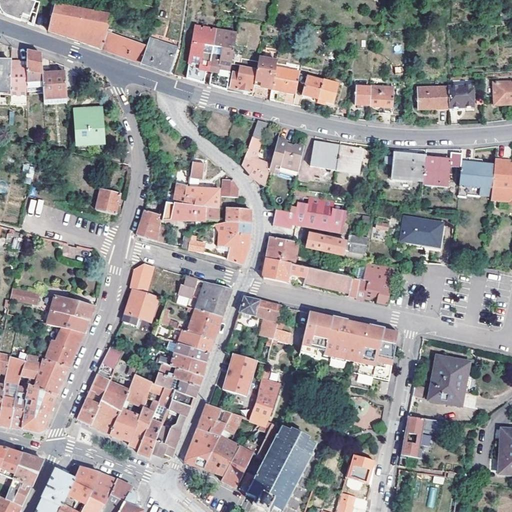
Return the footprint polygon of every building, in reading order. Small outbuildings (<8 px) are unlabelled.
[(31,18),(36,3),(35,2),(35,0),(0,0),(0,10),(1,12),(3,14),(6,17),(22,22),(24,16),(31,18)] [(55,4),(49,31),(84,44),(102,50),(108,34),(112,15),(55,4)] [(209,72),(216,32),(196,28),(186,79),(203,84),(206,71),(207,71),(209,72)] [(224,90),(227,91),(237,37),(216,32),(209,72),(210,72),(211,72),(208,85),(224,90)] [(108,34),(102,50),(118,56),(142,64),(147,48),(108,34)] [(147,48),(142,64),(146,65),(171,74),(178,49),(149,41),(147,48)] [(29,52),(27,52),(27,62),(27,72),(43,75),(42,71),(41,55),(29,52)] [(275,68),(276,68),(277,64),(259,61),(257,70),(254,87),(271,90),(275,68)] [(12,63),(0,62),(0,91),(11,92),(12,63)] [(27,62),(12,62),(12,63),(11,92),(11,94),(26,95),(27,72),(27,62)] [(254,87),(257,70),(240,67),(239,74),(234,73),(231,89),(234,89),(253,93),(254,87)] [(301,72),(276,68),(275,68),(271,90),(278,91),(277,102),(295,106),(297,95),(301,72)] [(43,75),(45,100),(67,99),(65,74),(57,74),(57,70),(42,71),(43,75)] [(303,96),(297,95),(295,106),(301,108),(305,97),(320,100),(324,81),(308,77),(303,96)] [(324,81),(320,100),(337,104),(341,84),(324,81)] [(495,106),(511,105),(511,82),(494,84),(494,87),(483,87),(483,97),(495,97),(495,106)] [(371,87),(371,89),(370,107),(380,111),(380,114),(393,115),(394,89),(371,87)] [(357,106),(370,107),(371,89),(355,88),(354,106),(349,106),(348,115),(348,118),(356,120),(357,106)] [(418,110),(449,109),(448,88),(417,89),(418,110)] [(448,88),(449,109),(474,108),(473,88),(448,88)] [(45,100),(45,108),(68,106),(67,99),(45,100)] [(76,111),(78,143),(101,142),(99,110),(76,111)] [(101,110),(99,110),(101,142),(78,143),(78,146),(104,145),(101,110)] [(255,160),(268,124),(258,121),(242,165),(251,175),(253,177),(252,179),(266,188),(267,182),(268,177),(272,165),(255,160)] [(322,139),(316,137),(315,143),(340,147),(340,142),(326,140),(322,139)] [(278,139),(272,165),(268,177),(296,184),(304,148),(294,146),(293,147),(287,146),(287,144),(287,141),(278,139)] [(340,142),(340,147),(362,151),(363,146),(349,144),(340,142)] [(340,147),(315,143),(310,167),(336,171),(340,147)] [(340,147),(336,171),(358,175),(362,151),(340,147)] [(124,162),(126,153),(109,150),(108,159),(124,162)] [(473,164),(473,150),(463,150),(463,165),(460,186),(481,188),(480,196),(489,197),(492,165),(477,164),(473,164)] [(426,161),(426,154),(418,154),(418,158),(394,156),(394,158),(394,165),(393,179),(423,182),(426,161)] [(423,182),(423,184),(449,187),(451,168),(461,169),(462,155),(452,154),(450,163),(426,161),(423,182)] [(394,165),(394,158),(383,157),(383,165),(394,165)] [(492,165),(489,197),(490,197),(490,203),(510,205),(509,207),(511,207),(511,166),(510,166),(510,163),(507,163),(494,162),(494,166),(492,165)] [(205,165),(193,163),(191,178),(203,180),(205,165)] [(268,177),(267,182),(295,188),(296,184),(268,177)] [(202,189),(203,180),(191,178),(190,188),(202,189)] [(222,180),(222,189),(222,197),(237,199),(237,189),(231,181),(222,180)] [(177,194),(170,192),(164,221),(181,221),(182,208),(186,208),(198,208),(198,197),(187,196),(188,188),(188,185),(187,185),(187,187),(179,185),(177,194)] [(459,194),(480,196),(481,188),(460,186),(459,194)] [(198,197),(198,208),(219,209),(220,189),(202,189),(190,188),(188,188),(187,196),(198,197)] [(101,189),(96,211),(115,215),(121,194),(101,189)] [(28,213),(41,215),(43,201),(30,199),(28,213)] [(342,235),(347,213),(339,211),(340,205),(308,199),(307,205),(299,203),(296,215),(277,211),(276,213),(274,223),(273,226),(291,228),(293,227),(294,224),(342,235)] [(219,222),(219,209),(198,208),(186,208),(186,221),(219,222)] [(228,209),(227,223),(251,225),(251,214),(251,211),(228,209)] [(162,216),(145,211),(145,214),(138,236),(157,242),(162,223),(161,223),(162,216)] [(409,222),(405,243),(438,249),(442,228),(409,222)] [(162,223),(157,242),(163,243),(167,225),(162,223)] [(227,223),(215,225),(220,233),(219,246),(231,248),(230,251),(227,261),(244,265),(248,253),(250,248),(251,225),(227,223)] [(445,229),(442,228),(438,249),(405,243),(404,247),(440,253),(445,229)] [(386,231),(374,229),(372,241),(384,243),(386,231)] [(184,233),(181,248),(189,250),(190,242),(191,236),(184,233)] [(190,242),(189,250),(202,254),(204,245),(196,243),(198,235),(192,234),(191,236),(190,242)] [(308,245),(307,249),(343,256),(346,243),(309,235),(308,245)] [(350,237),(347,253),(364,257),(368,241),(350,237)] [(269,249),(267,260),(294,265),(298,244),(271,238),(269,249)] [(364,257),(347,253),(346,259),(363,261),(364,257)] [(294,265),(267,260),(262,278),(286,283),(288,274),(305,278),(307,268),(294,265)] [(364,280),(367,264),(358,262),(355,278),(361,279),(364,280)] [(393,267),(367,264),(364,280),(390,285),(391,278),(392,272),(393,267)] [(328,272),(307,268),(305,278),(303,284),(325,289),(328,272)] [(353,277),(328,272),(325,289),(338,292),(337,294),(349,296),(352,283),(353,277)] [(135,276),(131,289),(134,290),(153,297),(158,283),(135,276)] [(196,281),(187,279),(184,288),(180,288),(178,294),(191,298),(196,281)] [(377,296),(376,300),(376,302),(386,304),(390,285),(364,280),(361,279),(359,285),(357,298),(365,300),(366,298),(371,299),(374,296),(375,296),(377,296)] [(232,291),(203,283),(195,310),(222,318),(226,306),(232,291)] [(357,298),(359,285),(352,283),(349,296),(357,298)] [(12,297),(29,302),(31,292),(14,288),(12,297)] [(151,323),(159,299),(153,297),(134,290),(131,301),(126,315),(151,323)] [(42,294),(31,292),(29,302),(39,305),(42,294)] [(56,298),(52,311),(89,323),(95,309),(56,298)] [(244,298),(239,314),(245,315),(244,319),(248,320),(249,316),(264,320),(259,337),(266,339),(264,345),(269,347),(271,340),(272,341),(277,324),(281,308),(244,298)] [(222,318),(195,310),(194,314),(189,328),(168,320),(172,307),(173,303),(167,301),(160,324),(183,332),(212,341),(214,342),(216,335),(222,318)] [(172,307),(194,314),(195,310),(173,303),(172,307)] [(89,323),(52,311),(48,325),(58,328),(61,329),(84,335),(88,324),(89,323)] [(338,320),(309,313),(296,374),(388,395),(399,333),(391,332),(338,320)] [(48,325),(45,324),(44,326),(47,327),(45,336),(54,338),(58,328),(48,325)] [(269,347),(267,355),(272,357),(273,353),(275,353),(282,325),(277,324),(272,341),(271,340),(269,347)] [(56,343),(61,329),(58,328),(54,338),(53,342),(56,343)] [(56,343),(53,342),(48,357),(44,356),(43,360),(68,369),(69,370),(71,365),(84,335),(61,329),(56,343)] [(174,343),(178,344),(208,354),(209,352),(212,341),(183,332),(180,338),(176,337),(174,343)] [(174,343),(169,341),(165,352),(174,355),(178,344),(174,343)] [(112,346),(125,351),(128,353),(130,348),(114,342),(112,346)] [(178,344),(174,355),(205,365),(206,362),(208,354),(178,344)] [(112,346),(103,362),(115,367),(119,360),(125,351),(112,346)] [(163,359),(167,361),(172,362),(174,355),(165,352),(163,359)] [(0,354),(0,418),(4,398),(8,382),(13,358),(13,357),(0,353),(0,354)] [(172,362),(170,367),(202,378),(205,367),(205,365),(174,355),(172,362)] [(27,361),(38,364),(40,358),(28,356),(27,361)] [(234,356),(228,374),(231,375),(232,373),(237,357),(234,356)] [(255,362),(237,357),(232,373),(231,375),(228,374),(222,390),(245,397),(255,362)] [(13,358),(8,382),(13,384),(17,385),(17,387),(20,388),(20,387),(23,376),(27,361),(13,358)] [(461,406),(464,391),(459,390),(464,363),(437,358),(429,400),(461,406)] [(43,360),(42,365),(38,380),(36,386),(34,390),(57,397),(61,385),(68,369),(43,360)] [(115,367),(112,375),(133,382),(136,375),(139,368),(119,360),(115,367)] [(23,376),(38,380),(42,365),(38,364),(27,361),(23,376)] [(103,362),(100,370),(112,375),(115,367),(103,362)] [(459,390),(464,391),(469,363),(464,363),(459,390)] [(170,367),(167,376),(199,388),(199,386),(202,378),(170,367)] [(163,387),(175,392),(195,399),(196,397),(199,388),(167,376),(161,374),(159,374),(155,384),(163,387)] [(79,422),(91,428),(109,381),(97,375),(94,382),(85,402),(77,421),(79,422)] [(130,391),(126,401),(143,407),(147,399),(153,383),(136,375),(133,382),(130,391)] [(109,381),(91,428),(94,429),(102,433),(111,436),(122,410),(126,401),(130,391),(109,381)] [(266,436),(271,425),(267,424),(280,386),(262,381),(249,423),(262,427),(258,431),(266,434),(265,435),(266,436)] [(8,382),(4,398),(10,399),(13,384),(8,382)] [(147,399),(157,403),(163,387),(155,384),(153,383),(147,399)] [(20,388),(17,400),(10,427),(12,428),(22,429),(29,389),(20,387),(20,388)] [(153,413),(138,450),(137,454),(139,455),(149,460),(151,456),(161,428),(168,412),(171,402),(175,392),(163,387),(157,403),(153,413)] [(414,387),(412,399),(425,401),(427,390),(414,387)] [(29,389),(22,429),(38,433),(45,430),(50,417),(57,397),(34,390),(29,389)] [(175,392),(171,402),(189,408),(192,409),(195,399),(175,392)] [(10,427),(17,400),(10,399),(4,398),(0,418),(0,425),(7,426),(10,427)] [(460,409),(461,406),(429,400),(429,403),(460,409)] [(168,412),(179,416),(185,419),(189,408),(171,402),(168,412)] [(196,431),(219,440),(231,415),(206,405),(205,409),(196,431)] [(140,417),(129,443),(128,446),(130,447),(138,450),(153,413),(143,409),(140,417)] [(122,410),(111,436),(127,442),(129,443),(140,417),(122,410)] [(219,440),(204,471),(220,477),(223,478),(224,478),(239,449),(227,441),(230,434),(232,434),(241,418),(231,415),(219,440)] [(170,429),(169,431),(179,434),(182,426),(185,419),(179,416),(176,426),(170,429)] [(445,424),(408,419),(402,456),(405,456),(405,458),(418,461),(424,432),(443,436),(445,424)] [(255,458),(264,462),(266,459),(263,458),(264,455),(267,457),(271,449),(269,448),(270,445),(272,446),(276,438),(274,437),(276,434),(278,435),(281,429),(271,425),(266,436),(261,447),(256,457),(255,458)] [(169,431),(161,428),(151,456),(163,460),(164,458),(170,460),(179,434),(169,431)] [(264,462),(257,475),(256,475),(255,477),(254,476),(253,478),(252,479),(254,480),(251,486),(249,485),(248,487),(247,488),(250,490),(247,495),(255,499),(253,505),(266,511),(271,511),(273,508),(279,511),(282,511),(285,507),(287,508),(288,506),(286,505),(290,497),(292,498),(294,496),(292,495),(295,487),(297,488),(299,486),(296,485),(300,477),(302,478),(304,475),(302,474),(306,466),(308,467),(309,464),(307,463),(311,456),(313,457),(315,454),(313,453),(315,448),(317,449),(318,447),(316,446),(318,441),(281,429),(278,435),(276,434),(274,437),(276,438),(272,446),(270,445),(269,448),(271,449),(267,457),(264,455),(263,458),(266,459),(264,462)] [(511,430),(507,430),(505,458),(501,458),(500,473),(511,473),(511,430)] [(201,470),(204,471),(219,440),(196,431),(194,436),(183,464),(201,470)] [(229,486),(235,489),(253,455),(256,457),(261,447),(249,441),(245,444),(244,450),(239,449),(224,478),(223,478),(221,482),(223,483),(229,486)] [(0,475),(8,479),(13,481),(23,455),(20,454),(6,450),(0,467),(0,475)] [(360,492),(363,482),(368,484),(376,460),(354,453),(343,487),(360,492)] [(26,456),(23,455),(13,481),(7,497),(5,500),(22,508),(43,462),(26,456)] [(68,477),(74,479),(79,467),(73,465),(68,477)] [(83,504),(99,474),(88,470),(79,467),(74,479),(66,496),(83,504)] [(58,511),(61,506),(66,496),(74,479),(68,477),(66,476),(62,474),(56,471),(40,505),(36,511),(58,511)] [(100,511),(116,481),(102,475),(99,473),(99,474),(83,504),(79,511),(100,511)] [(0,497),(0,498),(8,479),(0,475),(0,497)] [(252,479),(253,478),(247,475),(242,484),(248,487),(249,485),(251,486),(254,480),(252,479)] [(433,475),(432,482),(443,484),(444,477),(433,475)] [(100,511),(120,511),(130,495),(132,489),(119,482),(116,481),(100,511)] [(426,506),(433,508),(437,488),(430,487),(426,506)] [(143,511),(133,508),(134,505),(135,503),(135,498),(132,497),(130,495),(120,511),(143,511)] [(0,511),(19,511),(22,508),(5,500),(2,498),(0,498),(0,497),(0,511)] [(336,498),(331,511),(335,511),(340,499),(336,498)]
